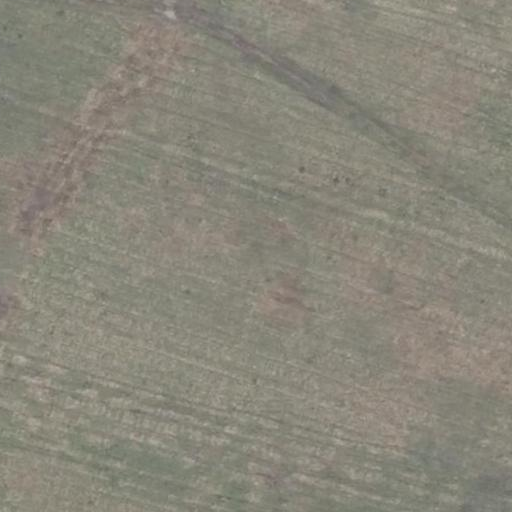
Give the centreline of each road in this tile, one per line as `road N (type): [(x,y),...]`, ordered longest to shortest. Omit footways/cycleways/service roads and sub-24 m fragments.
road 1 (track): [(511,201),(178,0)]
road 2 (track): [(0,257),(177,0)]
